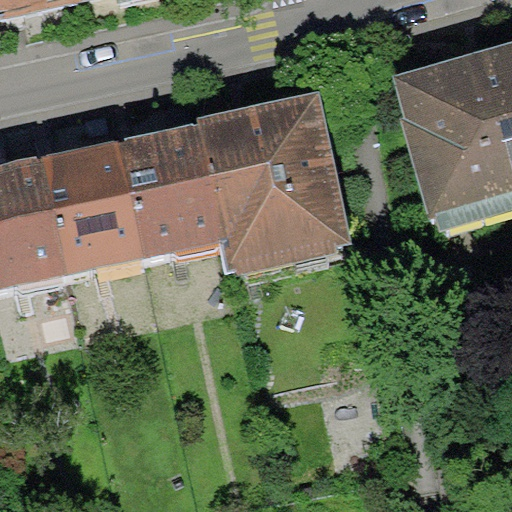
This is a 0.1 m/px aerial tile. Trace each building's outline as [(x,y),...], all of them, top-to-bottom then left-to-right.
[(0,0),(0,20),(75,5),(74,0),(0,0)] [(511,201),(511,61),(436,83),(398,94),(410,135),(406,136),(432,225),(511,201)] [(323,162),(326,162),(315,112),(232,130),(197,138),(219,238),(227,276),(342,250),(323,162)] [(165,141),(162,143),(162,145),(135,151),(119,155),(141,255),(143,267),(172,260),(170,249),(219,238),(197,138),(196,138),(195,136),(192,136),(190,134),(165,139),(165,141)] [(87,158),(85,160),(84,162),(58,168),(41,172),(63,272),(65,284),(94,277),(92,266),(141,255),(119,155),(118,155),(116,153),(113,153),(112,150),(87,156),(87,158)] [(63,272),(41,172),(39,172),(38,170),(35,169),(34,167),(9,172),(9,174),(7,177),(6,179),(0,180),(0,297),(16,294),(13,283),(63,272)] [(448,472),(437,474),(443,511),(470,511),(474,511),(466,468),(448,472)]
